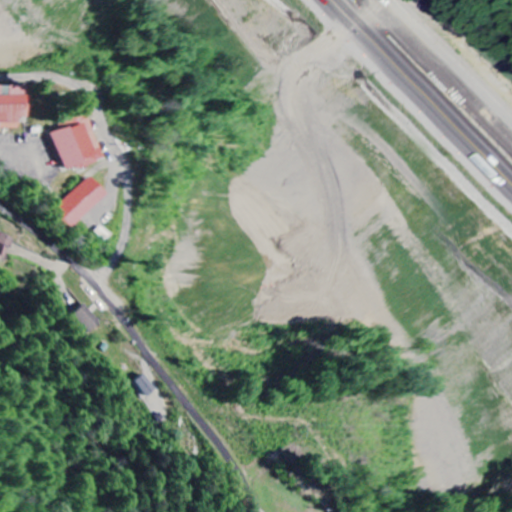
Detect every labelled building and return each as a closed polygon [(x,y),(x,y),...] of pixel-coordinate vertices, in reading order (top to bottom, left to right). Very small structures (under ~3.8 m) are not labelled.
[(0,129),(20,129),(20,119),(29,119),(29,96),(25,96),(25,87),(0,87),(0,129)] [(64,172),(75,168),(77,172),(106,162),(89,112),(66,120),(68,128),(51,134),(64,172)] [(70,230),(109,195),(92,176),(53,211),(70,230)] [(0,257),(7,260),(15,240),(0,233),(0,257)] [(72,317),(89,335),(101,324),(84,306),(72,317)] [(157,392),(145,375),(135,383),(147,399),(157,392)]
